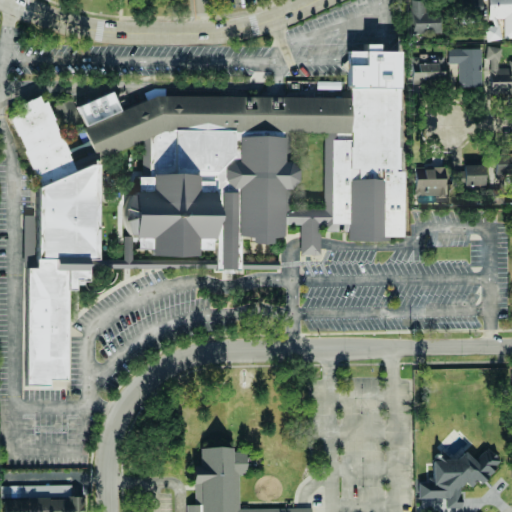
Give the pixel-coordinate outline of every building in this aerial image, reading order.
[(438,11),(426,12),(425,0),(408,0),(410,34),(439,32),(438,11)] [(480,0),(461,0),(462,12),(481,12),(480,0)] [(511,0),(487,0),(488,19),(503,18),(504,37),(511,36),(511,0)] [(486,41),(500,39),(499,25),(484,27),(486,41)] [(511,59),(508,59),(508,68),(499,67),(500,47),(486,46),(485,58),(489,59),(488,94),(511,94),(511,59)] [(456,87),(481,87),(480,48),(448,49),(449,80),(456,80),(456,87)] [(411,84),(444,83),(443,62),(429,62),(429,53),(410,54),(411,84)] [(10,106),(26,98),(23,90),(44,81),(50,93),(61,89),(77,89),(77,103),(83,114),(159,84),(243,86),(243,99),(350,100),(350,79),(399,79),(400,160),(405,160),(405,225),(355,225),(355,217),(322,217),(322,245),(300,244),(303,226),(295,225),(294,220),(286,220),(286,225),(270,226),(270,229),(264,230),(264,241),(248,241),(248,230),(240,230),(239,219),(198,217),(198,224),(144,223),(94,242),(79,256),(66,269),(89,291),(84,296),(97,308),(78,328),(54,304),(42,316),(31,305),(43,292),(10,258),(32,237),(48,253),(75,221),(71,213),(52,171),(43,175),(10,106)] [(511,174),(511,153),(494,154),(495,175),(511,174)] [(484,186),(484,165),(462,165),(461,185),(484,186)] [(413,168),(414,196),(444,195),(444,167),(413,168)] [(23,215),(22,245),(32,245),(33,215),(23,215)] [(196,511),(195,438),(205,438),(216,433),(227,439),(236,439),(236,444),(245,444),(245,468),(237,468),(237,501),(313,502),(312,511),(196,511)] [(416,498),(445,498),(445,507),(460,507),(459,482),(492,482),(492,460),(485,460),(485,456),(431,457),(431,480),(416,480),(416,498)] [(70,484),(0,484),(0,495),(70,495),(70,484)] [(36,511),(52,511),(73,511),(82,511),(82,496),(35,497),(36,511)]
